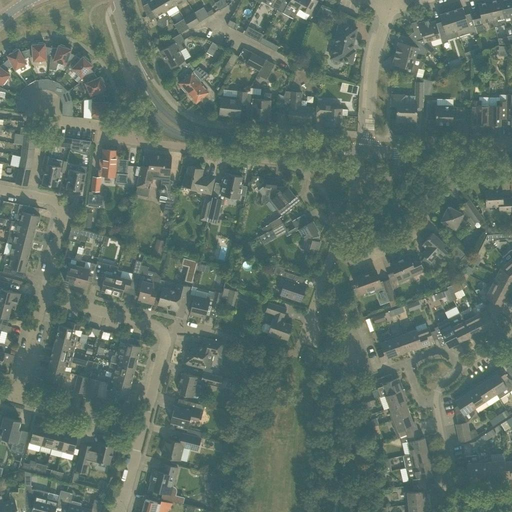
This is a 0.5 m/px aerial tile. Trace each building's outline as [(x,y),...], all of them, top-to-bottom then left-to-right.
[(168,14),(159,0),(146,0),(153,12),(148,16),(150,20),(157,16),(159,19),(158,19),(158,20),(158,25),(162,27),(167,25),(167,20),(170,18),(168,14)] [(159,0),(168,14),(166,11),(176,5),(172,0),(159,0)] [(223,0),(219,0),(215,3),(219,10),(226,5),(223,0)] [(262,0),(261,1),(277,10),(280,4),(282,0),(262,0)] [(282,0),(280,4),(277,10),(293,19),(299,8),(303,0),(282,0)] [(303,0),(299,8),(309,14),(307,18),(310,20),(312,16),(315,17),(315,16),(321,6),(315,3),(316,0),(303,0)] [(499,0),(492,0),(488,1),(493,20),(494,27),(499,26),(498,19),(503,18),(499,0)] [(499,0),(503,18),(505,24),(506,24),(505,23),(511,21),(511,23),(511,7),(510,0),(499,0)] [(479,10),(472,11),(476,24),(488,21),(490,28),(494,27),(493,20),(488,1),(477,3),(479,10)] [(321,5),(318,14),(336,21),(339,12),(321,5)] [(199,22),(209,16),(207,13),(204,7),(194,13),(199,22)] [(451,11),(457,30),(459,36),(470,32),(471,32),(471,35),(477,33),(475,26),(474,25),(472,17),(466,18),(462,7),(451,11)] [(442,25),(437,27),(442,43),(448,41),(447,40),(445,34),(457,30),(451,11),(439,14),(442,25)] [(199,22),(194,13),(194,12),(183,18),(184,18),(189,28),(199,22)] [(189,28),(184,18),(174,24),(174,25),(179,34),(180,33),(189,28)] [(433,46),(442,43),(437,27),(435,20),(430,22),(429,19),(418,23),(421,32),(415,34),(414,31),(411,34),(427,50),(430,53),(435,48),(432,46),(433,46)] [(239,25),(229,20),(227,25),(236,30),(239,25)] [(339,64),(340,62),(341,60),(352,63),(354,51),(350,50),(352,42),(353,42),(356,28),(339,24),(331,58),(332,58),(332,60),(333,62),(334,64),(337,64),(339,64)] [(482,25),(475,26),(477,33),(484,31),(482,25)] [(248,26),(244,34),(259,42),(262,37),(264,35),(248,26)] [(171,68),(180,63),(185,60),(179,51),(184,49),(181,43),(185,41),(180,33),(169,40),(172,44),(159,51),(166,62),(167,61),(171,68)] [(398,42),(395,53),(415,58),(417,53),(425,55),(427,50),(411,34),(407,37),(409,40),(408,44),(398,42)] [(259,42),(276,51),(278,46),(262,37),(259,42)] [(32,48),(26,50),(29,57),(33,56),(33,60),(46,59),(46,55),(50,55),(51,47),(45,47),(45,43),(43,43),(43,42),(38,43),(38,44),(32,44),(32,48)] [(207,52),(213,56),(218,45),(212,42),(207,52)] [(67,60),(71,62),(75,56),(70,52),(71,49),(59,45),(57,48),(51,47),(50,55),(49,69),(56,70),(58,62),(66,64),(67,60)] [(9,58),(4,62),(9,68),(13,65),(15,69),(26,62),(24,59),(29,57),(26,50),(20,52),(18,49),(17,49),(12,51),(12,52),(7,55),(9,58)] [(265,59),(252,52),(246,64),(259,71),(265,59)] [(473,52),(465,54),(467,61),(474,56),(473,52)] [(232,53),(227,63),(233,66),(239,56),(238,56),(232,53)] [(395,53),(392,64),(402,66),(411,69),(409,74),(414,76),(416,76),(418,68),(419,67),(420,67),(424,63),(419,59),(415,58),(395,53)] [(85,73),(87,77),(94,73),(90,68),(92,65),(83,56),(80,59),(75,56),(71,62),(75,65),(72,68),(82,77),(85,73)] [(265,59),(259,71),(257,74),(266,79),(274,64),(265,59)] [(0,82),(2,84),(10,74),(6,71),(9,68),(4,62),(0,65),(0,82)] [(186,94),(203,79),(208,75),(198,67),(195,69),(191,64),(187,68),(179,74),(183,79),(179,83),(182,86),(181,87),(186,94)] [(442,65),(435,72),(439,75),(448,70),(443,66),(442,65)] [(87,77),(84,79),(88,89),(91,95),(95,93),(95,97),(103,96),(102,90),(105,88),(103,83),(104,82),(102,78),(101,78),(100,76),(97,78),(94,73),(87,77)] [(415,95),(415,99),(416,99),(423,100),(424,82),(424,78),(422,78),(416,76),(416,81),(415,95)] [(42,79),(36,80),(39,90),(46,89),(48,79),(46,79),(42,79)] [(54,91),(59,83),(48,79),(46,89),(54,91)] [(203,79),(186,94),(192,100),(193,99),(196,102),(204,96),(207,100),(204,103),(204,104),(208,101),(211,105),(217,95),(203,79)] [(39,90),(36,80),(25,86),(32,93),(39,90)] [(54,91),(59,97),(68,91),(63,86),(64,85),(61,81),(59,83),(54,91)] [(18,95),(27,100),(31,95),(32,93),(25,86),(18,95)] [(68,91),(59,97),(60,99),(62,104),(73,102),(68,90),(68,91)] [(246,104),(247,93),(247,91),(237,90),(237,99),(221,97),(220,105),(219,114),(240,117),(241,104),(246,104)] [(283,96),(281,102),(278,113),(289,113),(288,121),(310,123),(311,106),(301,106),(302,92),(285,91),(283,96)] [(247,93),(246,104),(252,105),(251,118),(269,119),(270,109),(271,100),(271,93),(263,92),(262,95),(247,93)] [(25,111),(27,100),(18,95),(15,110),(25,111)] [(391,95),(391,105),(397,106),(397,121),(416,121),(416,110),(416,99),(415,99),(405,99),(405,95),(401,95),(391,95)] [(92,98),(91,119),(103,120),(104,115),(108,115),(108,109),(109,109),(109,104),(108,104),(108,102),(104,102),(103,96),(95,97),(92,98)] [(477,125),(488,125),(489,97),(479,97),(479,100),(471,100),(471,105),(471,115),(477,115),(477,125)] [(489,97),(488,125),(500,125),(500,115),(506,116),(506,101),(499,101),(499,97),(489,97)] [(449,122),(452,122),(464,123),(465,113),(465,107),(453,107),(453,106),(437,105),(437,101),(428,101),(427,101),(427,119),(435,119),(435,124),(449,124),(449,122)] [(73,102),(62,104),(62,115),(72,116),(73,106),(73,102)] [(341,115),(341,109),(333,108),(333,103),(318,102),(318,105),(317,115),(326,116),(326,125),(340,126),(341,115)] [(20,134),(24,134),(36,135),(37,128),(21,127),(20,134)] [(23,145),(34,146),(36,135),(24,134),(23,145)] [(58,137),(57,145),(70,147),(72,138),(58,137)] [(84,140),(83,154),(90,155),(91,141),(90,141),(84,140)] [(23,145),(21,156),(33,158),(34,146),(23,145)] [(112,180),(115,180),(115,182),(126,183),(127,174),(126,174),(128,158),(116,157),(117,151),(104,150),(103,159),(101,159),(100,165),(99,175),(113,176),(112,180)] [(139,176),(137,186),(149,189),(152,179),(161,179),(161,185),(161,189),(160,192),(167,193),(168,189),(170,189),(171,180),(170,179),(170,176),(171,158),(165,157),(165,154),(149,153),(148,166),(141,165),(141,167),(139,176)] [(33,158),(21,156),(19,167),(31,169),(33,158)] [(44,161),(42,170),(45,171),(42,183),(57,186),(60,172),(62,160),(51,158),(52,157),(45,156),(44,161)] [(211,194),(212,188),(214,178),(200,175),(202,169),(188,165),(186,173),(185,174),(183,184),(182,185),(191,187),(190,189),(211,194)] [(73,189),(81,191),(85,173),(86,173),(87,167),(81,166),(80,171),(79,171),(69,169),(68,178),(69,179),(67,188),(68,188),(69,190),(72,190),(73,189)] [(19,167),(17,177),(29,179),(31,169),(19,167)] [(211,203),(207,221),(216,223),(218,216),(220,204),(224,205),(225,201),(229,202),(230,197),(239,199),(240,196),(242,186),(242,184),(241,183),(242,177),(225,173),(221,194),(218,196),(218,199),(212,197),(211,203)] [(93,177),(92,190),(99,191),(100,177),(93,177)] [(277,210),(281,216),(284,214),(292,207),(287,202),(295,196),(288,188),(286,189),(284,186),(280,186),(279,190),(276,189),(277,178),(266,177),(265,186),(262,186),(258,190),(262,195),(267,195),(279,209),(277,210)] [(162,214),(162,215),(163,216),(164,217),(171,218),(176,195),(170,189),(168,189),(167,193),(166,201),(164,212),(163,213),(162,214)] [(485,190),(485,200),(486,207),(499,206),(499,212),(511,212),(511,202),(511,198),(503,198),(502,189),(485,190)] [(88,192),(87,206),(88,206),(103,207),(104,196),(94,195),(92,195),(93,192),(88,192)] [(448,206),(440,221),(448,225),(448,226),(456,231),(461,227),(459,223),(460,220),(462,220),(463,220),(464,218),(464,217),(463,216),(463,214),(467,216),(469,218),(470,217),(474,223),(480,219),(482,218),(475,207),(469,199),(461,204),(463,206),(457,210),(448,206)] [(200,219),(207,221),(211,203),(204,202),(200,219)] [(15,221),(37,227),(40,216),(28,213),(29,206),(19,204),(18,211),(15,221)] [(304,214),(292,221),(295,227),(298,226),(300,228),(298,229),(303,237),(304,236),(304,237),(304,238),(303,238),(300,247),(317,253),(320,241),(317,240),(318,236),(316,232),(318,231),(313,221),(308,223),(307,221),(308,220),(304,214)] [(262,228),(265,233),(271,230),(283,223),(279,217),(269,223),(269,224),(262,228)] [(9,231),(15,233),(33,238),(35,227),(37,227),(15,221),(11,221),(9,231)] [(98,233),(83,229),(81,235),(87,236),(92,238),(103,240),(104,235),(98,233)] [(265,233),(261,235),(265,242),(274,236),(271,230),(265,233)] [(436,261),(433,258),(437,254),(441,257),(447,251),(443,247),(446,244),(432,232),(423,242),(425,244),(423,247),(426,249),(422,253),(425,256),(421,260),(428,269),(429,269),(430,268),(434,268),(436,261)] [(15,233),(12,244),(30,249),(33,238),(15,233)] [(156,239),(152,254),(160,256),(164,241),(156,239)] [(12,244),(9,255),(27,260),(30,249),(12,244)] [(511,268),(511,249),(510,250),(502,257),(507,262),(511,268)] [(466,254),(459,261),(465,266),(467,267),(468,266),(471,259),(466,254)] [(6,261),(3,272),(14,275),(16,269),(26,272),(29,260),(27,260),(9,255),(8,262),(6,261)] [(64,256),(61,268),(62,269),(61,274),(66,275),(64,281),(75,284),(81,260),(64,256)] [(413,275),(424,270),(428,268),(428,269),(421,260),(421,261),(420,261),(418,257),(411,260),(409,256),(390,264),(398,280),(412,273),(413,275)] [(476,256),(473,263),(478,265),(481,259),(476,256)] [(183,257),(181,265),(188,267),(184,281),(192,283),(196,270),(198,261),(183,257)] [(81,260),(75,284),(85,287),(87,280),(92,281),(93,276),(96,264),(91,263),(90,267),(84,266),(85,261),(81,260)] [(133,270),(132,277),(138,278),(141,267),(141,265),(142,261),(137,260),(135,265),(134,270),(133,270)] [(511,282),(511,281),(511,268),(507,262),(500,268),(497,274),(511,282)] [(111,293),(118,269),(118,268),(97,263),(96,264),(93,276),(99,278),(98,283),(102,284),(101,291),(111,293)] [(158,289),(161,277),(156,272),(147,270),(148,267),(141,265),(141,267),(138,278),(135,287),(134,290),(139,292),(138,298),(141,299),(141,301),(148,303),(148,301),(154,302),(156,293),(158,289)] [(473,268),(468,266),(467,267),(464,272),(469,275),(473,268)] [(118,269),(111,293),(122,296),(123,290),(128,291),(130,286),(135,287),(138,278),(132,277),(131,279),(120,276),(122,271),(118,269)] [(375,270),(354,278),(359,294),(367,291),(368,295),(376,292),(380,303),(389,300),(382,282),(382,281),(380,282),(375,270)] [(285,279),(280,294),(291,298),(300,301),(301,299),(300,298),(301,294),(303,294),(305,286),(292,281),(294,275),(285,271),(284,271),(283,271),(281,276),(281,278),(285,279)] [(506,294),(509,287),(511,282),(497,274),(491,286),(506,294)] [(0,300),(12,304),(17,305),(20,293),(6,290),(9,278),(0,275),(0,300)] [(161,277),(158,289),(162,290),(160,294),(158,304),(171,307),(171,309),(177,310),(180,301),(185,302),(188,293),(189,287),(177,283),(175,291),(162,287),(164,280),(160,279),(161,277)] [(390,279),(382,282),(389,300),(396,298),(390,279)] [(451,285),(447,287),(450,294),(462,289),(461,287),(459,282),(451,285)] [(502,306),(500,305),(506,294),(491,286),(485,298),(491,301),(488,306),(499,311),(502,306)] [(223,293),(221,297),(235,301),(238,292),(224,288),(223,291),(223,293)] [(189,314),(199,316),(200,314),(206,315),(208,306),(219,308),(221,297),(223,293),(215,291),(213,296),(207,295),(207,298),(194,295),(189,314)] [(0,316),(8,318),(12,304),(0,300),(0,316)] [(267,334),(278,338),(278,336),(287,339),(292,325),(281,321),(283,317),(286,308),(268,302),(265,311),(274,314),(271,324),(265,323),(263,324),(261,326),(261,329),(262,331),(268,333),(267,334)] [(493,323),(499,311),(488,306),(485,304),(484,306),(479,308),(481,312),(474,315),(482,331),(494,325),(493,323)] [(463,321),(471,336),(482,331),(474,315),(470,308),(459,313),(463,321)] [(382,313),(373,317),(375,323),(385,320),(382,313)] [(471,336),(463,321),(459,313),(448,319),(449,321),(451,326),(459,342),(471,336)] [(438,326),(434,328),(438,341),(441,346),(446,344),(448,347),(451,346),(459,342),(451,326),(449,321),(448,319),(447,317),(436,323),(438,326)] [(56,336),(76,341),(78,335),(80,336),(82,331),(79,330),(81,325),(68,321),(67,327),(59,325),(56,336)] [(0,323),(0,329),(1,330),(10,333),(12,327),(0,323)] [(434,342),(428,326),(417,331),(422,347),(434,342)] [(379,336),(390,332),(388,328),(378,332),(379,336)] [(415,350),(421,347),(422,347),(417,331),(416,329),(404,334),(410,349),(414,348),(415,350)] [(398,354),(407,351),(410,349),(404,334),(400,335),(399,333),(391,336),(398,354)] [(119,346),(118,351),(118,352),(138,357),(140,346),(133,344),(134,338),(122,335),(120,341),(125,342),(123,347),(119,346)] [(54,346),(74,351),(76,341),(56,336),(54,346)] [(377,351),(381,362),(388,360),(387,358),(398,354),(391,336),(384,339),(384,341),(380,342),(382,349),(377,351)] [(185,363),(203,368),(203,372),(211,374),(212,370),(210,369),(213,361),(206,359),(208,353),(219,356),(220,353),(223,343),(204,338),(202,346),(192,343),(190,351),(188,350),(185,363)] [(54,346),(51,357),(71,362),(74,351),(54,346)] [(252,359),(247,350),(240,353),(245,363),(252,359)] [(111,361),(135,367),(138,357),(118,352),(118,351),(116,351),(115,356),(112,355),(111,361)] [(51,357),(48,367),(70,373),(71,368),(70,367),(71,362),(51,357)] [(112,373),(132,378),(135,367),(111,361),(109,367),(113,368),(112,373)] [(48,367),(45,378),(52,380),(51,385),(57,386),(64,388),(67,378),(69,379),(70,373),(48,367)] [(90,374),(90,375),(96,376),(98,369),(97,369),(92,367),(90,373),(90,374)] [(490,377),(486,379),(496,394),(499,398),(511,390),(511,379),(507,377),(507,376),(501,368),(489,376),(490,377)] [(179,393),(192,397),(197,398),(199,397),(202,387),(200,384),(196,383),(196,381),(220,387),(222,377),(211,374),(203,372),(201,377),(182,372),(179,386),(181,387),(179,393)] [(129,388),(132,378),(112,373),(111,377),(109,377),(108,383),(129,388)] [(391,374),(380,377),(383,386),(378,388),(381,397),(385,395),(385,396),(403,389),(398,377),(393,379),(391,374)] [(80,376),(76,391),(84,393),(88,378),(80,376)] [(90,378),(86,394),(96,396),(100,381),(90,378)] [(496,394),(486,379),(483,382),(482,380),(475,385),(485,401),(496,394)] [(358,385),(360,391),(371,387),(369,381),(358,385)] [(108,389),(105,399),(113,401),(114,396),(118,397),(117,399),(124,401),(125,399),(127,399),(129,388),(108,383),(106,389),(108,389)] [(469,391),(465,393),(475,407),(485,401),(475,385),(468,389),(469,391)] [(385,396),(389,408),(405,402),(404,397),(405,397),(403,389),(385,396)] [(454,408),(457,424),(467,421),(468,420),(464,414),(475,407),(465,393),(462,396),(461,394),(454,399),(458,405),(454,408)] [(173,412),(170,422),(177,424),(176,426),(186,429),(187,429),(187,427),(190,418),(198,420),(198,419),(201,419),(205,405),(196,403),(188,401),(178,398),(176,406),(173,405),(171,411),(173,412)] [(405,402),(389,408),(391,412),(389,412),(392,420),(409,413),(405,402)] [(502,412),(496,417),(499,422),(506,417),(502,412)] [(406,435),(418,431),(415,424),(413,424),(409,413),(392,420),(394,427),(393,428),(396,438),(406,435)] [(10,451),(23,454),(28,432),(20,430),(18,430),(20,421),(4,417),(1,427),(4,428),(1,438),(9,440),(8,443),(12,444),(10,451)] [(489,421),(493,426),(499,422),(496,417),(489,421)] [(376,418),(371,419),(371,420),(373,427),(378,425),(379,425),(376,418)] [(455,424),(456,430),(468,427),(467,421),(457,424),(455,424)] [(505,421),(500,424),(504,430),(509,427),(505,421)] [(29,442),(27,448),(39,451),(41,445),(45,428),(34,425),(32,434),(30,442),(29,442)] [(187,429),(186,433),(192,435),(201,437),(202,431),(187,427),(187,429)] [(456,430),(458,436),(470,433),(469,432),(468,427),(456,430)] [(45,428),(41,445),(51,448),(56,431),(45,428)] [(492,429),(486,433),(489,438),(496,434),(492,429)] [(469,432),(470,433),(471,439),(478,435),(475,430),(469,432)] [(51,448),(62,451),(67,433),(56,431),(51,448)] [(406,435),(400,437),(402,443),(407,441),(410,454),(427,450),(424,437),(420,438),(418,431),(406,435)] [(201,437),(192,435),(186,433),(183,432),(180,442),(166,438),(162,455),(179,459),(183,446),(197,450),(201,437)] [(67,433),(62,451),(73,454),(75,446),(78,436),(67,433)] [(459,442),(461,441),(471,439),(470,433),(458,436),(459,442)] [(480,437),(483,442),(489,438),(486,433),(480,437)] [(85,473),(87,465),(88,462),(96,465),(97,461),(109,464),(114,445),(99,442),(98,448),(92,446),(83,443),(80,453),(76,470),(85,473)] [(410,454),(403,456),(405,467),(429,462),(427,450),(410,454)] [(464,456),(466,464),(468,481),(481,479),(479,460),(478,455),(465,456),(464,456)] [(382,459),(382,467),(391,466),(390,459),(387,459),(382,459)] [(486,459),(479,460),(481,479),(493,478),(491,461),(486,461),(486,459)] [(503,459),(491,461),(493,478),(498,478),(498,479),(506,479),(504,461),(503,459)] [(413,485),(425,484),(424,476),(432,475),(429,462),(405,467),(409,480),(412,480),(413,485)] [(34,470),(40,472),(45,473),(47,465),(36,463),(36,465),(34,470)] [(151,481),(149,489),(158,491),(162,492),(161,498),(174,501),(176,495),(176,491),(176,489),(175,487),(173,486),(177,467),(173,466),(164,464),(162,472),(155,470),(154,474),(152,474),(150,481),(151,481)] [(209,474),(204,475),(205,482),(210,482),(211,482),(220,484),(223,476),(210,473),(209,475),(209,474)] [(42,511),(48,492),(36,489),(31,489),(31,484),(24,484),(24,487),(25,507),(32,509),(31,511),(32,511),(42,511)] [(406,492),(403,492),(403,497),(405,497),(406,505),(425,503),(424,491),(425,491),(425,484),(413,485),(414,491),(406,492)] [(9,492),(1,495),(6,511),(18,511),(17,508),(18,508),(18,503),(24,503),(24,507),(25,507),(24,487),(18,487),(18,492),(9,492)] [(48,492),(42,511),(54,511),(56,506),(62,508),(66,491),(60,490),(59,495),(48,492)] [(66,491),(62,508),(68,509),(67,511),(79,511),(81,507),(82,503),(70,500),(71,498),(72,493),(66,491)] [(91,510),(81,507),(79,511),(97,511),(101,501),(94,499),(91,510)] [(170,509),(172,503),(161,500),(160,503),(145,499),(141,511),(166,511),(167,509),(170,509)] [(408,511),(425,511),(425,503),(406,505),(407,511),(408,511)]
